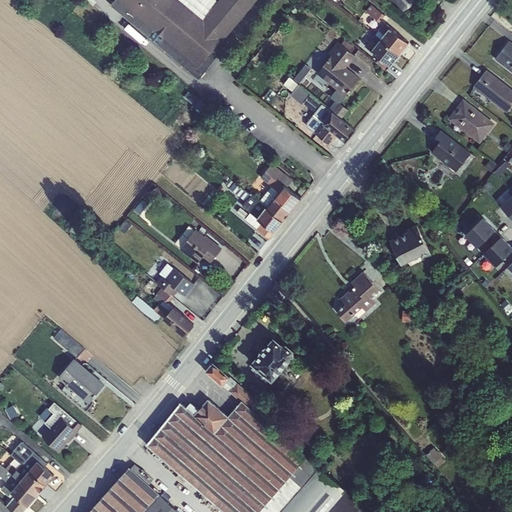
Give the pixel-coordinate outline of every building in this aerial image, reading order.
[(118,0),(115,0),(111,5),(199,79),(199,66),(118,0)] [(118,0),(199,66),(256,0),(219,0),(204,19),(181,0),(118,0)] [(181,0),(204,19),(219,0),(218,0),(181,0)] [(393,0),(404,10),(414,0),(393,0)] [(372,4),(366,10),(379,21),(385,14),(372,4)] [(381,39),(390,28),(385,23),(376,34),(381,39)] [(390,28),(381,39),(400,54),(409,43),(390,28)] [(355,47),(345,39),(341,44),(352,53),(355,47)] [(400,54),(381,39),(372,50),(379,56),(391,66),(400,54)] [(496,58),(511,70),(511,42),(509,40),(496,58)] [(318,73),(346,96),(360,78),(347,67),(355,55),(352,53),(338,41),(329,53),(331,56),(318,73)] [(386,70),(391,66),(379,56),(375,62),(386,70)] [(511,88),(487,69),(474,86),(507,112),(511,104),(511,88)] [(302,102),(308,95),(299,87),(293,94),(302,102)] [(316,133),(333,111),(311,94),(304,102),(316,112),(307,124),(316,133)] [(195,105),(198,108),(196,110),(203,116),(204,114),(207,116),(212,109),(200,99),(195,105)] [(448,119),(480,143),(495,123),(463,99),(448,119)] [(316,133),(330,144),(337,134),(347,141),(355,130),(333,111),(316,133)] [(432,152),(456,171),(470,152),(441,130),(432,142),(436,145),(432,152)] [(337,134),(330,144),(336,146),(343,145),(347,141),(337,134)] [(503,148),(507,151),(511,145),(507,142),(503,148)] [(490,159),(485,166),(491,171),(497,164),(490,159)] [(267,207),(275,197),(280,192),(284,185),(288,187),(293,179),(273,163),(262,177),(272,185),(260,202),(266,208),(267,207)] [(266,208),(260,202),(251,195),(237,184),(232,190),(247,201),(243,206),(251,212),(246,219),(266,236),(273,231),(258,217),(266,208)] [(275,197),(267,207),(283,221),(291,211),(301,198),(288,187),(284,185),(280,192),(275,197)] [(511,195),(501,206),(511,217),(511,195)] [(283,221),(267,207),(266,208),(258,217),(273,231),(274,232),(283,221)] [(131,217),(145,228),(149,224),(134,213),(131,217)] [(485,218),(467,236),(484,254),(486,252),(502,236),(485,218)] [(124,228),(130,236),(136,231),(130,223),(124,228)] [(390,240),(402,264),(421,255),(422,258),(431,253),(417,224),(408,228),(409,230),(390,240)] [(189,226),(176,243),(181,247),(195,230),(189,226)] [(181,247),(180,249),(197,263),(204,255),(212,260),(222,248),(205,234),(204,235),(196,229),(195,230),(181,247)] [(511,246),(502,236),(486,252),(505,271),(509,267),(511,263),(511,246)] [(165,278),(174,268),(168,263),(159,273),(161,275),(165,278)] [(163,287),(173,296),(177,291),(186,295),(194,284),(174,268),(165,278),(161,275),(157,281),(163,287)] [(338,311),(346,321),(363,307),(366,311),(376,302),(372,296),(380,289),(364,271),(351,282),(354,286),(341,298),(346,303),(338,311)] [(157,306),(166,315),(173,307),(167,303),(173,296),(163,287),(154,298),(160,302),(157,306)] [(133,302),(159,323),(164,318),(138,296),(133,302)] [(166,315),(164,317),(185,336),(194,325),(174,306),(173,307),(166,315)] [(77,358),(85,349),(62,329),(54,338),(77,358)] [(260,354),(252,362),(255,365),(273,380),(295,355),(294,350),(287,344),(283,344),(275,337),(267,345),(265,346),(263,348),(261,350),(260,352),(260,354)] [(59,377),(89,403),(106,383),(75,357),(59,377)] [(223,384),(230,376),(214,362),(207,371),(223,385),(223,384)] [(270,384),(273,380),(255,365),(252,369),(270,384)] [(230,376),(223,384),(242,402),(243,401),(288,440),(293,434),(278,422),(280,420),(230,376)] [(199,409),(194,415),(215,433),(229,417),(208,399),(199,409)] [(147,443),(225,511),(372,511),(308,456),(307,457),(288,440),(243,401),(242,402),(229,417),(215,433),(194,415),(199,409),(191,401),(186,407),(180,402),(147,443)] [(15,404),(6,408),(11,419),(21,414),(15,404)] [(54,421),(42,435),(59,451),(68,441),(70,441),(78,431),(56,410),(50,417),(54,421)] [(30,470),(38,460),(45,466),(49,462),(23,441),(15,450),(12,454),(15,458),(30,470)] [(434,463),(437,467),(445,460),(442,456),(434,463)] [(21,480),(30,470),(15,458),(6,468),(21,481),(21,480)] [(38,460),(30,470),(47,483),(55,474),(45,466),(38,460)] [(14,511),(22,511),(28,505),(12,491),(21,481),(6,468),(0,462),(0,474),(8,481),(1,489),(9,496),(13,499),(7,506),(14,511)] [(180,511),(129,467),(88,511),(180,511)] [(21,480),(38,495),(47,483),(30,470),(21,480)] [(21,480),(21,481),(12,491),(28,505),(38,495),(21,480)]
